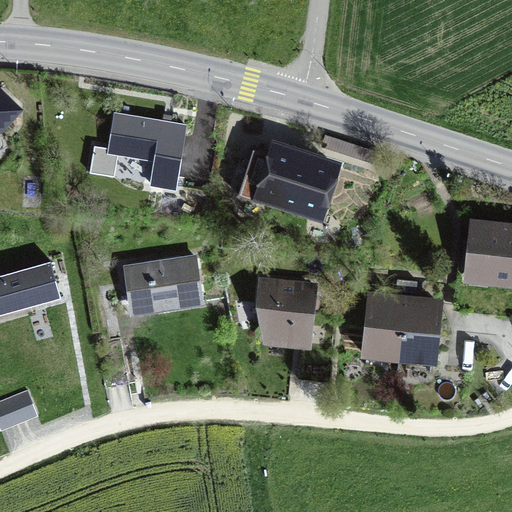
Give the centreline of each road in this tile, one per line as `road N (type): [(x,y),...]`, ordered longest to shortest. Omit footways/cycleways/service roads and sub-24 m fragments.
road 1 (residential): [(0,474),(125,425),(180,416),(472,435),(511,424)]
road 2 (secondary): [(305,100),(151,63),(0,42)]
road 3 (secondary): [(511,168),(305,100)]
